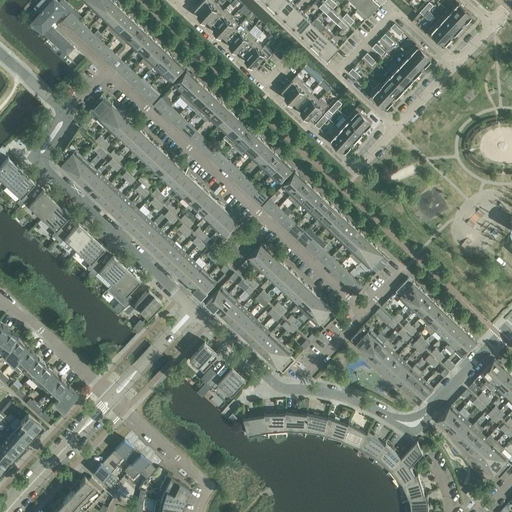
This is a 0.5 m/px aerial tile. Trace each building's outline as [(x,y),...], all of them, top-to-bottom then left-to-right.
[(33,21),(32,22),(67,54),(74,47),(49,24),(62,11),(65,7),(57,0),(52,0),(44,9),(43,8),(42,10),(42,11),(40,13),(39,12),(31,19),(33,21)] [(99,0),(92,7),(101,15),(114,2),(112,0),(99,0)] [(198,14),(202,18),(216,3),(213,0),(203,0),(195,9),(199,13),(198,14)] [(275,10),(277,9),(276,8),(284,0),(267,0),(268,1),(270,2),(268,4),(275,10)] [(284,18),(285,17),(296,5),(290,0),(284,0),(276,8),(277,9),(278,10),(277,12),(284,18)] [(356,10),(356,11),(366,0),(351,0),(359,7),(356,10)] [(366,0),(356,11),(365,19),(381,3),(377,0),(366,0)] [(106,26),(106,27),(123,10),(114,2),(101,15),(109,23),(106,26)] [(430,2),(425,7),(429,11),(434,5),(430,2)] [(453,9),(450,12),(463,24),(466,21),(467,22),(472,16),(471,15),(472,14),(459,2),(458,3),(452,9),(453,9)] [(65,7),(62,11),(67,15),(74,8),(69,3),(65,7)] [(207,20),(211,24),(226,8),(225,8),(224,9),(216,3),(202,18),(206,22),(207,20)] [(293,27),(294,25),(304,13),(296,5),(285,17),(287,19),(286,20),(293,27)] [(429,11),(425,7),(420,12),(424,16),(429,11)] [(214,29),(217,33),(234,16),(226,8),(211,24),(215,27),(214,29)] [(106,27),(115,35),(132,18),(123,10),(106,27)] [(448,10),(438,19),(454,34),(455,33),(455,34),(463,26),(462,25),(463,24),(450,12),(448,10)] [(64,20),(67,23),(74,15),(71,12),(64,20)] [(302,35),(303,33),(302,33),(317,18),(316,17),(313,21),(304,13),(294,25),(296,27),(294,28),(302,35)] [(223,35),(227,38),(241,23),(241,22),(239,24),(233,18),(234,16),(217,33),(221,36),(223,35)] [(351,17),(347,21),(351,25),(355,21),(351,17)] [(124,44),(128,40),(140,27),(132,18),(115,35),(124,44)] [(310,43),(312,42),(311,41),(325,26),(317,18),(302,33),(303,33),(305,35),(303,36),(310,43)] [(454,34),(438,19),(429,29),(445,44),(446,43),(446,44),(452,38),(451,37),(454,34)] [(73,28),(76,31),(83,24),(80,20),(73,28)] [(229,44),(233,48),(249,30),(241,23),(227,38),(231,42),(229,44)] [(391,27),(400,36),(404,31),(395,23),(391,27)] [(319,51),(320,50),(320,49),(331,38),(334,34),(325,26),(311,41),(312,42),(313,43),(312,45),(319,51)] [(128,40),(136,48),(149,35),(140,27),(128,40)] [(81,36),(85,39),(92,32),(89,29),(81,36)] [(239,49),(243,53),(257,38),(249,30),(233,48),(237,51),(239,49)] [(381,37),(390,45),(394,41),(385,33),(381,37)] [(141,59),(142,60),(158,43),(149,35),(136,48),(144,56),(141,59)] [(90,44),(94,48),(101,40),(97,37),(90,44)] [(245,59),(249,62),(265,45),(263,46),(256,40),(258,38),(257,38),(243,53),(247,57),(245,59)] [(320,49),(320,50),(322,51),(321,53),(328,59),(340,46),(331,38),(320,49)] [(142,60),(151,68),(167,51),(158,43),(142,60)] [(372,47),(381,55),(385,51),(376,43),(372,47)] [(416,43),(407,53),(423,68),(425,65),(426,65),(432,60),(431,59),(432,58),(416,43)] [(99,53),(108,61),(115,54),(106,45),(99,53)] [(265,45),(249,62),(253,66),(254,64),(259,68),(273,53),(265,45)] [(154,65),(163,73),(175,59),(167,51),(151,68),(151,69),(154,65)] [(363,56),(372,65),(376,61),(367,52),(363,56)] [(401,65),(413,77),(414,77),(415,78),(423,69),(422,68),(423,68),(407,53),(406,53),(409,56),(408,56),(401,64),(401,65)] [(115,54),(108,61),(111,64),(118,57),(115,54)] [(175,59),(163,73),(172,82),(185,68),(175,59)] [(117,69),(120,72),(127,65),(124,62),(117,69)] [(392,74),(391,75),(404,87),(405,86),(406,87),(414,79),(413,78),(413,77),(401,65),(400,66),(399,66),(392,74)] [(349,72),(358,80),(362,76),(353,68),(349,72)] [(125,77),(129,81),(136,73),(133,70),(125,77)] [(174,84),(183,92),(196,78),(187,70),(174,84)] [(285,96),(289,100),(305,82),(297,75),(282,90),(287,94),(285,96)] [(383,84),(396,96),(397,97),(405,88),(404,88),(404,87),(391,75),(391,76),(390,75),(382,84),(383,84)] [(134,86),(143,94),(150,86),(151,85),(146,80),(145,81),(141,78),(134,86)] [(181,97),(189,104),(205,87),(196,78),(183,92),(184,93),(181,97)] [(294,102),(298,105),(313,90),(305,82),(289,100),(293,103),(294,102)] [(396,96),(383,84),(380,82),(370,92),(386,107),(387,106),(388,106),(393,101),(393,100),(396,96)] [(150,86),(143,94),(152,102),(159,95),(150,86)] [(189,104),(197,112),(213,95),(205,87),(189,104)] [(301,111),(305,114),(321,97),(320,97),(319,98),(312,92),(313,90),(298,105),(302,109),(301,111)] [(98,118),(106,125),(120,110),(102,94),(92,109),(100,116),(98,118)] [(197,112),(206,120),(222,103),(213,95),(197,112)] [(161,97),(154,104),(164,113),(171,105),(161,97)] [(321,97),(305,114),(308,118),(310,116),(315,120),(329,105),(321,97)] [(338,100),(333,105),(337,108),(342,104),(338,100)] [(212,119),(218,125),(231,111),(222,103),(206,120),(208,122),(212,119)] [(179,114),(171,105),(164,113),(172,121),(179,114)] [(337,108),(333,105),(328,110),(332,114),(337,108)] [(356,107),(347,117),(362,132),(365,129),(366,130),(372,124),(371,123),(372,122),(356,107)] [(106,125),(113,132),(127,117),(120,110),(106,125)] [(218,125),(227,133),(240,120),(231,111),(218,125)] [(188,122),(179,114),(172,121),(181,129),(188,122)] [(315,124),(319,128),(328,118),(324,115),(315,124)] [(113,132),(120,138),(134,123),(127,117),(113,132)] [(347,117),(338,127),(354,141),(355,142),(363,133),(362,132),(347,117)] [(81,125),(87,130),(90,125),(84,120),(81,125)] [(227,133),(236,142),(249,128),(240,120),(227,133)] [(197,130),(188,122),(181,129),(190,138),(197,130)] [(120,138),(127,145),(141,130),(134,123),(120,138)] [(76,132),(82,138),(85,133),(79,127),(76,132)] [(354,141),(338,127),(340,130),(338,132),(337,132),(332,138),(331,139),(344,151),(345,150),(346,151),(352,145),(351,145),(354,141)] [(234,146),(241,153),(258,136),(249,128),(236,142),(237,143),(234,146)] [(127,145),(134,151),(148,136),(141,130),(127,145)] [(206,139),(197,130),(190,138),(199,146),(206,139)] [(96,139),(101,144),(105,140),(100,135),(96,139)] [(134,151),(141,158),(155,143),(148,136),(134,151)] [(247,152),(253,158),(266,144),(258,136),(241,153),(244,156),(247,152)] [(215,147),(206,139),(199,146),(208,154),(215,147)] [(105,140),(101,144),(106,148),(110,144),(105,140)] [(141,158),(148,165),(162,150),(155,143),(141,158)] [(253,158),(262,166),(275,152),(266,144),(253,158)] [(57,160),(69,171),(83,156),(76,149),(74,151),(67,145),(57,160)] [(94,149),(99,153),(103,149),(98,145),(94,149)] [(223,155),(215,147),(208,154),(216,162),(223,155)] [(111,153),(115,157),(119,153),(114,148),(111,153)] [(103,149),(99,153),(103,158),(107,153),(103,149)] [(148,165),(155,171),(169,156),(162,150),(148,165)] [(262,166),(271,174),(284,161),(275,152),(262,166)] [(119,153),(115,157),(120,161),(123,157),(119,153)] [(232,163),(223,155),(216,162),(225,171),(232,163)] [(69,171),(76,178),(90,163),(83,156),(69,171)] [(155,171),(162,178),(176,163),(169,156),(155,171)] [(0,178),(7,185),(21,170),(21,169),(20,171),(12,164),(13,162),(8,157),(0,165),(0,178)] [(108,162),(113,166),(116,162),(112,158),(108,162)] [(284,161),(271,174),(280,183),(293,169),(284,161)] [(116,162),(113,166),(117,170),(121,166),(116,162)] [(125,166),(129,170),(133,166),(128,162),(125,166)] [(76,178),(83,184),(97,169),(90,163),(76,178)] [(162,178),(169,184),(183,169),(176,163),(162,178)] [(232,163),(225,171),(234,179),(241,171),(232,163)] [(133,166),(129,170),(134,174),(137,170),(133,166)] [(83,184),(90,191),(104,176),(97,169),(83,184)] [(169,184),(176,191),(190,176),(183,169),(169,184)] [(21,170),(7,185),(20,197),(16,201),(21,205),(28,197),(24,193),(35,182),(29,177),(28,178),(21,171),(22,170),(21,170)] [(122,175),(127,179),(130,175),(126,171),(122,175)] [(250,179),(241,171),(234,179),(243,187),(250,179)] [(288,197),(304,180),(295,171),(282,185),(291,193),(288,197)] [(130,175),(127,179),(131,183),(135,179),(130,175)] [(139,179),(143,183),(147,179),(142,175),(139,179)] [(90,191),(97,197),(111,182),(104,176),(90,191)] [(176,191),(183,198),(197,183),(190,176),(176,191)] [(147,179),(143,183),(148,187),(151,183),(147,179)] [(258,188),(250,179),(243,187),(251,195),(258,188)] [(288,197),(297,205),(313,188),(304,180),(288,197)] [(97,197),(104,204),(118,189),(111,182),(97,197)] [(183,198),(190,204),(204,189),(197,183),(183,198)] [(136,188),(141,192),(144,188),(140,184),(136,188)] [(144,188),(141,192),(145,197),(149,192),(144,188)] [(157,188),(153,192),(157,196),(161,192),(157,188)] [(268,196),(258,188),(251,195),(261,204),(268,196)] [(301,202),(309,210),(322,196),(313,188),(297,205),(297,206),(301,202)] [(104,204),(111,211),(125,196),(118,189),(104,204)] [(190,204),(197,211),(211,196),(204,189),(190,204)] [(29,205),(42,218),(56,202),(55,203),(47,196),(48,195),(43,190),(29,205)] [(157,196),(162,200),(166,196),(161,192),(157,196)] [(111,211),(118,217),(132,202),(125,196),(111,211)] [(197,211),(204,217),(218,202),(211,196),(197,211)] [(309,210),(318,218),(331,204),(322,196),(309,210)] [(150,201),(155,206),(159,202),(154,197),(150,201)] [(279,207),(270,198),(263,206),(272,214),(279,207)] [(167,205),(171,209),(175,205),(171,201),(167,205)] [(51,234),(56,238),(63,230),(59,226),(70,215),(64,210),(63,211),(56,204),(57,203),(56,202),(42,218),(55,230),(51,234)] [(118,217),(125,224),(139,209),(132,202),(118,217)] [(159,202),(155,206),(159,210),(163,206),(159,202)] [(204,217),(211,224),(225,209),(218,202),(204,217)] [(318,218),(327,227),(339,213),(331,204),(318,218)] [(175,205),(171,209),(176,214),(180,209),(175,205)] [(282,210),(279,207),(272,214),(275,218),(282,210)] [(125,224),(132,230),(146,215),(139,209),(125,224)] [(211,224),(218,230),(232,215),(225,209),(211,224)] [(164,215),(169,219),(173,215),(168,211),(164,215)] [(327,227),(335,235),(348,221),(339,213),(327,227)] [(181,218),(185,223),(189,218),(185,214),(181,218)] [(132,230),(139,237),(153,222),(146,215),(132,230)] [(173,215),(169,219),(173,223),(177,219),(173,215)] [(232,215),(218,230),(225,237),(239,222),(232,215)] [(288,215),(281,223),(284,226),(291,218),(288,215)] [(189,218),(185,223),(190,227),(194,223),(189,218)] [(335,235),(344,243),(357,229),(348,221),(335,235)] [(139,237),(146,243),(160,228),(153,222),(139,237)] [(252,227),(256,230),(261,226),(257,222),(252,227)] [(64,238),(77,250),(91,235),(90,236),(82,229),(83,228),(78,223),(68,234),(63,230),(56,238),(60,242),(64,238)] [(300,226),(297,223),(289,231),(293,234),(300,226)] [(178,228),(183,232),(187,228),(182,224),(178,228)] [(195,231),(199,236),(203,232),(198,227),(195,231)] [(146,243),(153,250),(167,235),(160,228),(146,243)] [(187,228),(183,232),(187,236),(191,232),(187,228)] [(349,254),(350,255),(366,237),(357,229),(344,243),(352,251),(349,254)] [(203,232),(199,236),(204,240),(208,236),(203,232)] [(309,235),(305,232),(298,239),(302,242),(301,242),(307,248),(307,247),(314,240),(309,234),(309,235)] [(86,267),(91,271),(98,263),(94,259),(105,248),(99,243),(98,244),(91,237),(92,236),(91,235),(77,250),(90,263),(86,267)] [(153,250),(160,256),(174,241),(167,235),(153,250)] [(192,241),(197,245),(201,241),(196,237),(192,241)] [(350,255),(358,263),(375,246),(366,237),(350,255)] [(318,243),(314,240),(307,247),(310,250),(318,243)] [(160,256),(167,263),(181,248),(174,241),(160,256)] [(201,241),(197,245),(201,249),(205,245),(201,241)] [(210,245),(214,249),(218,244),(214,241),(210,245)] [(247,258),(255,265),(269,250),(261,243),(247,258)] [(375,246),(358,263),(359,263),(362,260),(371,268),(373,266),(378,271),(389,259),(375,246)] [(167,263),(174,270),(188,255),(181,248),(167,263)] [(323,248),(316,256),(319,259),(326,251),(323,248)] [(206,254),(211,258),(215,254),(210,250),(206,254)] [(255,265),(262,271),(276,256),(269,250),(255,265)] [(215,254),(211,258),(216,263),(220,259),(215,254)] [(99,271),(112,283),(126,268),(126,267),(125,269),(117,262),(118,261),(113,255),(103,267),(98,263),(91,271),(95,275),(99,271)] [(174,270),(181,276),(195,261),(188,255),(174,270)] [(262,271),(269,278),(283,263),(276,256),(262,271)] [(335,259),(332,256),(325,264),(328,267),(335,259)] [(181,276),(188,283),(202,268),(195,261),(181,276)] [(269,278),(276,285),(290,270),(283,263),(269,278)] [(221,269),(225,273),(229,268),(225,264),(221,269)] [(344,267),(341,264),(333,272),(337,275),(344,267)] [(236,270),(240,274),(245,269),(241,265),(236,270)] [(126,268),(112,283),(125,296),(140,280),(134,275),(133,277),(126,270),(127,268),(126,268)] [(194,290),(209,274),(202,268),(188,283),(195,289),(194,290)] [(276,285),(283,291),(297,276),(290,270),(276,285)] [(230,277),(234,281),(238,276),(234,272),(230,277)] [(209,274),(194,290),(195,290),(196,290),(198,292),(197,293),(202,297),(217,281),(209,274)] [(246,279),(251,283),(254,279),(250,275),(246,279)] [(283,291),(290,298),(304,283),(297,276),(283,291)] [(399,297),(407,304),(421,289),(408,277),(396,290),(401,295),(399,297)] [(254,279),(251,283),(255,288),(259,284),(254,279)] [(240,285),(245,290),(249,286),(244,281),(240,285)] [(290,298),(297,304),(311,289),(304,283),(290,298)] [(363,286),(360,283),(353,290),(356,293),(363,286)] [(214,308),(214,309),(229,293),(222,286),(207,302),(211,306),(212,305),(215,307),(214,308)] [(249,286),(245,290),(250,294),(253,290),(249,286)] [(148,290),(149,289),(148,288),(134,304),(148,316),(162,301),(156,296),(155,297),(148,290)] [(263,289),(259,294),(264,298),(267,294),(263,289)] [(297,304),(304,311),(318,296),(311,289),(297,304)] [(407,304),(414,310),(428,295),(421,289),(407,304)] [(215,308),(222,314),(236,299),(229,293),(214,309),(215,309),(215,308)] [(255,298),(260,302),(264,298),(259,294),(255,298)] [(267,294),(264,298),(268,302),(272,298),(267,294)] [(414,310),(421,317),(435,302),(428,295),(414,310)] [(304,311),(311,317),(325,302),(318,296),(304,311)] [(264,298),(260,302),(264,306),(268,302),(264,298)] [(222,314),(229,321),(243,306),(236,299),(222,314)] [(382,305),(386,309),(391,304),(387,300),(382,305)] [(274,305),(279,310),(282,306),(278,301),(274,305)] [(124,308),(128,313),(135,307),(130,302),(124,308)] [(325,302),(311,317),(318,324),(320,322),(325,327),(337,314),(325,302)] [(424,326),(424,327),(442,308),(435,302),(421,317),(427,323),(424,326)] [(229,321),(236,327),(250,312),(243,306),(229,321)] [(282,306),(279,310),(283,314),(287,310),(282,306)] [(387,324),(388,323),(392,319),(384,311),(380,307),(375,312),(387,324)] [(268,312),(273,316),(277,312),(272,308),(268,312)] [(424,327),(431,333),(449,315),(442,308),(424,327)] [(236,327),(243,334),(257,319),(250,312),(236,327)] [(277,312),(273,316),(277,320),(281,316),(277,312)] [(394,317),(399,321),(403,317),(398,313),(394,317)] [(288,318),(293,323),(297,319),(292,314),(288,318)] [(435,330),(442,336),(456,321),(449,315),(431,333),(432,334),(435,330)] [(243,334),(250,340),(264,325),(257,319),(243,334)] [(297,319),(293,323),(297,327),(301,323),(297,319)] [(392,319),(388,323),(393,327),(397,323),(392,319)] [(282,324),(287,329),(291,325),(286,320),(282,324)] [(445,346),(463,328),(456,321),(442,336),(448,342),(445,346)] [(404,326),(408,330),(412,326),(408,322),(404,326)] [(0,339),(8,328),(3,325),(2,325),(0,323),(0,339)] [(250,340),(257,347),(271,332),(264,325),(250,340)] [(291,325),(287,329),(292,333),(295,329),(291,325)] [(351,338),(363,350),(377,335),(370,328),(368,330),(363,325),(351,338)] [(412,326),(408,330),(413,334),(417,330),(412,326)] [(0,339),(0,348),(5,352),(17,335),(12,331),(12,332),(8,329),(9,328),(8,328),(0,339)] [(398,332),(402,336),(406,332),(402,328),(398,332)] [(445,346),(452,353),(470,334),(463,328),(445,346)] [(257,347),(264,354),(278,339),(271,332),(257,347)] [(308,337),(312,341),(317,336),(313,332),(308,337)] [(406,332),(402,336),(407,340),(411,336),(406,332)] [(470,334),(452,353),(453,353),(456,350),(463,356),(477,341),(470,334)] [(1,356),(10,364),(27,346),(24,343),(18,336),(18,335),(17,335),(5,352),(1,356)] [(363,350),(370,356),(388,338),(387,337),(384,341),(377,335),(363,350)] [(421,336),(417,340),(421,344),(425,340),(421,336)] [(370,356),(377,363),(395,344),(388,338),(370,356)] [(264,354),(271,360),(285,345),(278,339),(264,354)] [(301,345),(305,348),(310,343),(306,339),(301,345)] [(413,344),(417,348),(421,344),(417,340),(413,344)] [(425,340),(421,344),(426,348),(430,344),(425,340)] [(205,341),(197,350),(191,357),(204,369),(219,354),(218,354),(217,355),(209,348),(210,347),(205,341)] [(377,363),(384,370),(398,355),(392,348),(395,345),(395,344),(377,363)] [(421,344),(417,348),(422,352),(426,348),(421,344)] [(285,345),(271,360),(283,372),(296,358),(291,354),(292,352),(285,345)] [(13,362),(21,369),(36,353),(31,349),(30,349),(27,346),(10,364),(10,365),(13,362)] [(432,352),(436,356),(440,352),(436,348),(432,352)] [(440,352),(436,356),(441,360),(445,356),(440,352)] [(21,369),(30,377),(45,361),(39,357),(36,354),(36,353),(21,369)] [(426,358),(430,362),(434,358),(430,354),(426,358)] [(384,370),(391,376),(405,361),(398,355),(384,370)] [(434,358),(430,362),(435,366),(439,362),(434,358)] [(443,363),(451,370),(455,365),(448,358),(443,363)] [(484,383),(485,384),(502,365),(495,358),(481,373),(488,379),(484,383)] [(30,377),(38,385),(53,369),(47,365),(44,362),(45,361),(30,377)] [(391,376),(398,383),(416,364),(415,364),(412,367),(405,361),(391,376)] [(398,383),(405,389),(423,371),(416,364),(398,383)] [(485,384),(492,390),(509,372),(502,365),(485,384)] [(211,367),(201,378),(205,382),(206,381),(215,372),(211,367)] [(232,369),(233,368),(233,367),(218,383),(232,395),(246,380),(241,375),(240,376),(232,369)] [(440,373),(444,377),(449,372),(445,368),(440,373)] [(38,385),(46,393),(61,377),(61,376),(60,377),(57,374),(53,369),(38,385)] [(405,389),(412,396),(426,381),(420,375),(423,371),(405,389)] [(206,381),(212,387),(221,377),(215,372),(206,381)] [(492,390),(499,397),(511,382),(511,374),(509,372),(492,390)] [(2,373),(0,375),(0,378),(4,383),(8,378),(2,373)] [(46,393),(54,400),(69,385),(68,385),(65,382),(66,382),(61,377),(46,393)] [(426,381),(412,396),(420,403),(434,388),(426,381)] [(468,386),(472,390),(477,385),(473,381),(468,386)] [(9,387),(15,392),(19,388),(13,382),(9,387)] [(503,394),(509,400),(511,396),(511,382),(499,397),(503,394)] [(69,385),(54,400),(63,408),(77,393),(74,390),(74,389),(69,385)] [(19,388),(15,392),(21,398),(25,394),(19,388)] [(462,393),(466,397),(470,392),(466,388),(462,393)] [(478,395),(483,400),(487,396),(482,391),(478,395)] [(487,396),(483,400),(487,404),(491,400),(487,396)] [(26,402),(32,408),(36,404),(30,398),(26,402)] [(473,402),(477,406),(481,402),(477,398),(473,402)] [(9,400),(4,406),(9,410),(14,404),(9,400)] [(481,402),(477,406),(482,410),(485,406),(481,402)] [(36,404),(32,408),(38,414),(42,409),(36,404)] [(438,419),(445,426),(459,411),(452,404),(438,419)] [(495,405),(491,410),(496,414),(500,410),(495,405)] [(9,410),(4,406),(0,411),(0,413),(3,416),(9,410)] [(488,414),(492,418),(496,414),(491,410),(488,414)] [(500,410),(496,414),(500,418),(504,414),(500,410)] [(268,430),(287,429),(286,411),(286,413),(265,413),(268,430)] [(287,429),(306,430),(308,412),(307,412),(307,413),(286,411),(287,429)] [(445,426),(452,433),(466,418),(459,411),(445,426)] [(28,412),(21,421),(36,434),(36,433),(38,430),(39,431),(44,426),(28,412)] [(40,416),(46,422),(50,417),(44,412),(40,416)] [(306,430),(325,433),(329,416),(328,416),(328,417),(308,412),(306,430)] [(233,413),(228,418),(233,422),(238,418),(233,413)] [(249,435),(268,430),(265,413),(265,415),(244,418),(249,435)] [(496,414),(492,418),(497,422),(500,418),(496,414)] [(325,433),(343,439),(349,422),(348,423),(329,416),(325,433)] [(452,433),(459,439),(476,421),(476,420),(472,424),(466,418),(452,433)] [(21,421),(14,429),(28,442),(31,439),(36,434),(21,421)] [(459,439),(466,446),(483,427),(476,421),(459,439)] [(343,439),(360,447),(369,431),(368,431),(367,432),(349,422),(343,439)] [(500,428),(505,432),(509,428),(504,423),(500,428)] [(466,446),(473,452),(490,434),(490,433),(486,437),(480,431),(484,428),(483,427),(466,446)] [(14,429),(6,437),(22,451),(26,446),(25,445),(28,442),(14,429)] [(360,447),(376,457),(387,442),(386,442),(385,443),(369,431),(360,447)] [(473,452),(480,459),(497,441),(490,434),(473,452)] [(6,437),(0,444),(0,445),(14,458),(17,455),(18,456),(22,451),(6,437)] [(124,456),(131,463),(140,453),(124,438),(109,455),(117,463),(124,456)] [(391,469),(403,483),(419,473),(419,472),(416,474),(411,465),(423,452),(418,440),(402,457),(391,469)] [(480,459),(487,466),(504,447),(497,441),(480,459)] [(376,457),(391,469),(402,457),(387,442),(376,457)] [(0,445),(0,460),(7,466),(11,462),(11,461),(14,458),(0,445)] [(504,447),(487,466),(499,477),(511,464),(507,459),(511,454),(504,447)] [(131,463),(124,470),(133,478),(139,471),(147,478),(151,474),(156,469),(140,453),(131,463)] [(119,464),(117,463),(109,455),(93,471),(110,487),(118,478),(111,472),(119,464)] [(403,483),(410,499),(428,494),(428,493),(425,494),(419,473),(403,483)] [(160,487),(164,489),(184,497),(189,488),(170,477),(167,475),(160,487)] [(76,480),(74,483),(93,501),(105,489),(91,476),(88,479),(85,476),(79,482),(76,480)] [(74,488),(68,494),(85,510),(93,501),(74,483),(71,486),(74,488)] [(164,489),(160,501),(182,506),(184,497),(164,489)] [(467,493),(472,497),(476,493),(471,489),(467,493)] [(60,498),(58,500),(70,511),(83,511),(85,510),(68,494),(62,500),(60,498)] [(410,499),(412,511),(428,511),(428,494),(410,499)] [(156,499),(153,511),(180,511),(182,506),(160,501),(156,499)] [(57,505),(50,511),(70,511),(58,500),(55,503),(57,505)]
